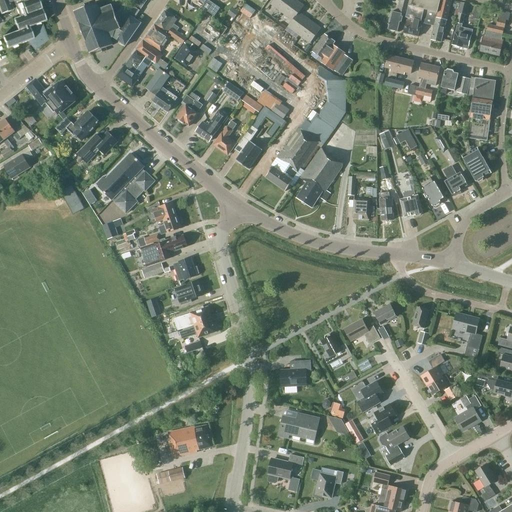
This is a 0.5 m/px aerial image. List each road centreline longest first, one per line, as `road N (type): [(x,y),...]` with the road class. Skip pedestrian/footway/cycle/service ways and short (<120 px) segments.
road 1 (tertiary): [(232,505),(250,385),(219,240),(238,204)]
road 2 (tertiary): [(449,264),(306,239),(238,204)]
road 3 (residential): [(323,0),(358,32),(508,70)]
road 4 (tertiary): [(238,204),(100,91)]
road 5 (residential): [(508,70),(500,137),(509,192)]
